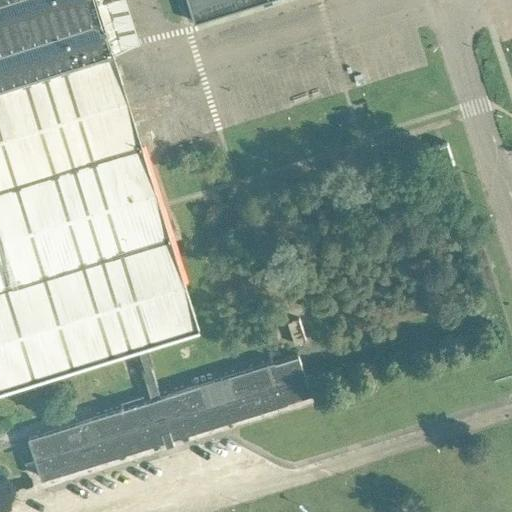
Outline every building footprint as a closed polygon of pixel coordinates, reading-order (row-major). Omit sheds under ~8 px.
[(0,0),(0,385),(197,324),(95,0),(0,0)] [(188,0),(195,21),(263,0),(188,0)] [(447,142),(432,146),(439,168),(454,163),(447,142)] [(299,317),(288,321),(295,344),(306,340),(299,317)] [(310,392),(299,355),(30,438),(42,476),(310,392)]
